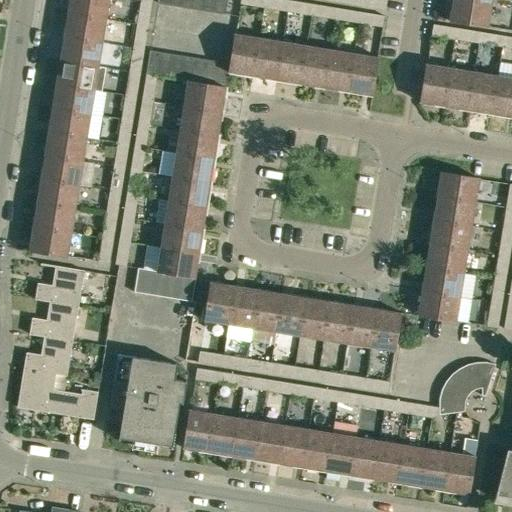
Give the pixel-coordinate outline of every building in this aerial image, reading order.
[(69,0),(67,13),(107,19),(109,0),(69,0)] [(148,25),(151,1),(142,0),(140,0),(136,23),(148,25)] [(180,0),(180,6),(191,8),(192,0),(180,0)] [(192,0),(191,8),(203,10),(204,0),(192,0)] [(204,0),(203,10),(214,12),(216,0),(204,0)] [(228,0),(216,0),(214,12),(226,14),(228,0)] [(286,0),(265,0),(264,7),(288,11),(290,0),(286,0)] [(313,4),(290,0),(288,11),(312,15),(313,4)] [(386,10),(387,0),(363,0),(362,6),(386,10)] [(493,3),(472,0),(453,0),(450,21),(489,27),(493,3)] [(312,15),(335,19),(337,8),(313,4),(312,15)] [(361,12),(337,8),(335,19),(359,23),(361,12)] [(361,12),(359,23),(384,27),(385,16),(361,12)] [(107,19),(67,13),(63,37),(103,43),(107,19)] [(144,50),(148,25),(136,23),(132,48),(144,50)] [(455,39),(457,27),(434,23),(431,35),(455,39)] [(478,43),(480,31),(457,27),(455,39),(478,43)] [(504,35),(480,31),(478,43),(502,47),(504,35)] [(253,76),(260,36),(235,32),(231,62),(229,72),(253,76)] [(502,47),(511,48),(511,36),(504,35),(502,47)] [(283,40),(260,36),(253,76),(277,80),(283,40)] [(63,37),(60,60),(99,66),(103,43),(63,37)] [(307,44),(283,40),(277,80),(301,84),(307,44)] [(324,88),(331,48),(307,44),(301,84),(324,88)] [(140,72),(144,50),(132,48),(129,71),(140,72)] [(354,52),(331,48),(324,88),(348,91),(354,52)] [(155,76),(159,51),(150,49),(146,74),(155,76)] [(171,53),(159,51),(155,76),(157,76),(167,78),(171,53)] [(348,91),(373,96),(379,56),(354,52),(348,91)] [(184,55),(171,53),(167,78),(180,80),(184,55)] [(180,80),(187,81),(191,82),(196,57),(184,55),(180,80)] [(196,57),(191,82),(204,84),(208,59),(196,57)] [(221,61),(208,59),(204,84),(216,86),(221,61)] [(109,68),(99,66),(60,60),(56,84),(95,90),(105,91),(109,68)] [(221,61),(216,86),(227,87),(229,72),(231,62),(221,61)] [(427,63),(421,102),(444,106),(450,67),(427,63)] [(474,71),(450,67),(444,106),(468,110),(474,71)] [(140,72),(129,71),(125,94),(136,96),(140,72)] [(498,75),(474,71),(468,110),(492,113),(498,75)] [(146,74),(143,97),(153,99),(157,76),(155,76),(146,74)] [(511,76),(498,75),(492,113),(511,116),(511,76)] [(204,84),(191,82),(187,81),(184,104),(223,110),(227,87),(216,86),(204,84)] [(56,84),(52,108),(92,114),(95,90),(56,84)] [(121,119),(132,121),(136,96),(125,94),(121,119)] [(149,122),(153,99),(143,97),(140,121),(149,122)] [(184,104),(180,127),(219,134),(223,110),(184,104)] [(52,108),(48,131),(88,138),(92,114),(52,108)] [(121,119),(117,142),(129,144),(132,121),(121,119)] [(140,121),(136,145),(146,146),(149,122),(140,121)] [(176,151),(216,157),(219,134),(180,127),(176,151)] [(88,138),(48,131),(45,155),(84,161),(88,138)] [(125,167),(129,144),(117,142),(113,165),(125,167)] [(136,145),(133,168),(142,170),(146,146),(136,145)] [(176,151),(172,175),(212,181),(216,157),(176,151)] [(45,155),(41,179),(80,185),(84,161),(45,155)] [(121,192),(125,167),(113,165),(109,190),(121,192)] [(133,168),(129,192),(138,194),(142,170),(133,168)] [(477,201),(481,178),(441,171),(437,195),(477,201)] [(208,205),(212,181),(172,175),(168,198),(208,205)] [(80,185),(41,179),(37,202),(76,209),(80,185)] [(121,192),(109,190),(105,214),(117,217),(121,192)] [(125,216),(134,217),(138,194),(129,192),(125,216)] [(473,225),(477,201),(437,195),(434,218),(473,225)] [(168,198),(164,222),(204,228),(208,205),(168,198)] [(37,202),(33,226),(73,232),(76,209),(37,202)] [(511,206),(507,206),(503,230),(511,231),(511,206)] [(114,239),(117,217),(105,214),(102,237),(114,239)] [(125,216),(121,239),(131,241),(134,217),(125,216)] [(473,225),(434,218),(430,242),(469,249),(473,225)] [(164,222),(161,246),(200,252),(204,228),(164,222)] [(69,257),(73,232),(33,226),(29,250),(69,257)] [(511,247),(511,231),(503,230),(499,253),(511,255),(511,247)] [(114,239),(102,237),(98,261),(110,263),(114,239)] [(117,264),(127,266),(131,241),(121,239),(117,264)] [(466,272),(469,249),(430,242),(426,266),(466,272)] [(185,276),(196,278),(200,252),(161,246),(157,271),(161,272),(173,274),(185,276)] [(511,255),(499,253),(495,277),(507,279),(511,255)] [(79,306),(85,270),(56,265),(53,284),(38,282),(35,298),(50,301),(79,306)] [(466,272),(426,266),(422,291),(461,298),(466,272)] [(135,292),(145,294),(149,270),(138,268),(135,292)] [(157,271),(149,270),(145,294),(157,296),(161,272),(157,271)] [(170,298),(173,274),(161,272),(157,296),(170,298)] [(182,300),(185,276),(173,274),(170,298),(182,300)] [(192,301),(196,278),(185,276),(182,300),(192,301)] [(507,279),(495,277),(491,303),(502,304),(507,279)] [(205,320),(229,324),(235,285),(211,281),(205,320)] [(235,285),(229,324),(253,328),(259,289),(235,285)] [(253,328),(276,331),(283,292),(259,289),(253,328)] [(458,322),(461,298),(422,291),(418,314),(426,316),(458,322)] [(283,292),(276,331),(300,335),(307,296),(283,292)] [(300,335),(324,339),(330,300),(307,296),(300,335)] [(330,300),(324,339),(348,343),(354,304),(330,300)] [(73,341),(79,306),(50,301),(47,319),(33,317),(30,334),(44,336),(73,341)] [(491,303),(487,326),(498,328),(502,304),(491,303)] [(348,343),(371,347),(378,308),(354,304),(348,343)] [(395,351),(398,333),(401,312),(378,308),(371,347),(395,351)] [(67,375),(73,341),(44,336),(41,354),(27,351),(24,368),(50,372),(67,375)] [(222,365),(224,354),(199,350),(198,361),(222,365)] [(184,403),(187,381),(176,379),(178,363),(119,354),(118,359),(114,381),(127,383),(123,409),(124,409),(120,437),(173,446),(180,403),(184,403)] [(248,358),(224,354),(222,365),(246,369),(248,358)] [(271,362),(248,358),(246,369),(270,373),(271,362)] [(270,373),(293,376),(295,366),(271,362),(270,373)] [(439,407),(451,407),(464,408),(465,401),(467,396),(471,392),(476,390),(481,389),(481,396),(485,396),(496,365),(487,363),(477,363),(468,364),(459,368),(452,374),(446,381),(441,389),(439,398),(439,407)] [(319,370),(295,366),(293,376),(317,381),(319,370)] [(18,406),(94,419),(99,391),(83,389),(82,394),(47,388),(50,372),(24,368),(18,406)] [(195,379),(219,383),(220,372),(197,368),(195,379)] [(343,373),(319,370),(317,381),(341,385),(343,373)] [(220,372),(219,383),(242,387),(244,376),(220,372)] [(341,385),(365,389),(366,377),(343,373),(341,385)] [(242,387),(266,391),(268,380),(244,376),(242,387)] [(390,381),(366,377),(365,389),(388,393),(390,381)] [(268,380),(266,391),(290,395),(292,384),(268,380)] [(110,407),(123,409),(127,383),(114,381),(110,407)] [(290,395),(314,399),(316,387),(292,384),(290,395)] [(314,399),(338,402),(339,391),(316,387),(314,399)] [(338,402),(361,406),(363,395),(339,391),(338,402)] [(387,399),(363,395),(361,406),(385,410),(387,399)] [(385,410),(409,414),(411,403),(387,399),(385,410)] [(411,403),(409,414),(433,418),(435,407),(411,403)] [(183,448),(207,452),(214,412),(190,408),(183,448)] [(238,416),(214,412),(207,452),(231,456),(238,416)] [(238,416),(231,456),(255,460),(261,420),(238,416)] [(285,424),(261,420),(255,460),(279,463),(285,424)] [(309,427),(285,424),(279,463),(302,467),(309,427)] [(326,471),(333,431),(309,427),(302,467),(326,471)] [(357,435),(333,431),(326,471),(350,475),(357,435)] [(380,439),(357,435),(350,475),(374,479),(380,439)] [(404,443),(380,439),(374,479),(398,483),(404,443)] [(421,487),(428,447),(404,443),(398,483),(421,487)] [(452,451),(428,447),(421,487),(445,491),(452,451)] [(511,450),(508,449),(497,494),(498,494),(511,496),(511,450)] [(476,455),(452,451),(445,491),(469,495),(476,455)]
